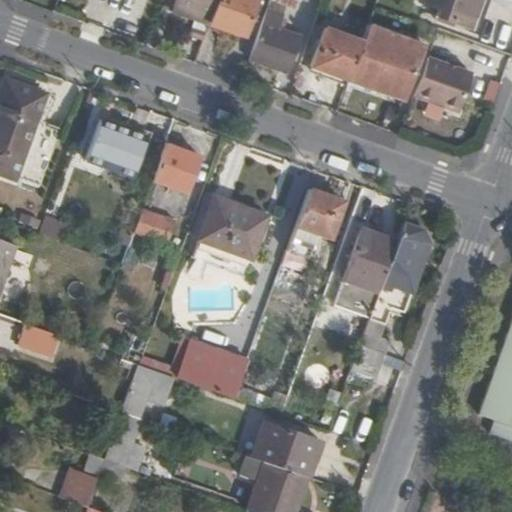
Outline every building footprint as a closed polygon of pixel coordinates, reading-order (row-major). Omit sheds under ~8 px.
[(177,0),(174,9),(208,21),(215,0),(177,0)] [(215,0),(208,21),(244,34),(255,0),(215,0)] [(436,12),(469,23),(477,0),(424,0),(439,6),(436,12)] [(268,8),(249,57),(285,71),(298,35),(279,28),(283,14),(268,8)] [(360,41),(347,78),(403,99),(423,43),(367,24),(360,41)] [(311,64),(347,78),(360,41),(323,28),(311,64)] [(427,55),(413,93),(457,109),(471,70),(427,55)] [(0,170),(39,184),(59,126),(45,120),(55,95),(7,78),(2,93),(0,92),(0,170)] [(99,111),(87,163),(137,175),(150,124),(99,111)] [(198,154),(165,142),(152,179),(184,190),(198,154)] [(342,200),(309,187),(288,244),(308,251),(315,231),(329,235),(342,200)] [(253,250),(268,208),(217,190),(203,232),(253,250)] [(173,219),(141,208),(132,231),(165,242),(173,219)] [(40,230),(59,234),(62,219),(43,216),(40,230)] [(371,308),(399,232),(364,219),(336,295),(371,308)] [(358,342),(383,351),(387,337),(379,334),(389,307),(403,312),(427,244),(420,228),(403,222),(399,232),(371,308),(358,342)] [(0,287),(16,244),(0,238),(0,287)] [(127,327),(133,309),(114,302),(107,320),(127,327)] [(52,358),(60,334),(24,322),(16,347),(52,358)] [(511,325),(480,413),(495,418),(490,433),(511,440),(511,325)] [(176,377),(233,397),(247,358),(190,337),(176,377)] [(374,377),(383,351),(358,342),(350,368),(374,377)] [(122,411),(139,363),(123,358),(106,405),(111,408),(122,411)] [(172,375),(139,363),(122,411),(139,417),(150,383),(167,388),(172,375)] [(105,458),(122,411),(111,408),(94,454),(105,458)] [(139,417),(122,411),(105,458),(123,465),(140,418),(139,417)] [(304,476),(305,477),(312,460),(305,457),(311,439),(263,422),(250,457),(263,462),(304,476)] [(305,457),(312,460),(318,442),(311,439),(305,457)] [(61,497),(87,506),(105,458),(94,454),(92,453),(84,473),(71,469),(61,497)] [(254,511),(290,511),(304,476),(263,462),(246,509),(254,511)]
